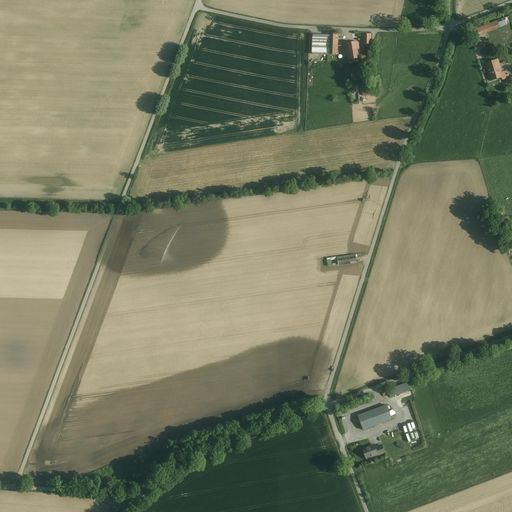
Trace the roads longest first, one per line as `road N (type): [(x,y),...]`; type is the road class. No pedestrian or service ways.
road 1 (unclassified): [(196,6),(18,487)]
road 2 (unclassified): [(447,26),(327,405)]
road 3 (unclassified): [(196,6),(302,27),(447,26)]
road 4 (unclassified): [(141,496),(185,459),(327,405)]
road 5 (unclassified): [(327,405),(511,333)]
road 6 (unclassified): [(141,496),(18,487)]
